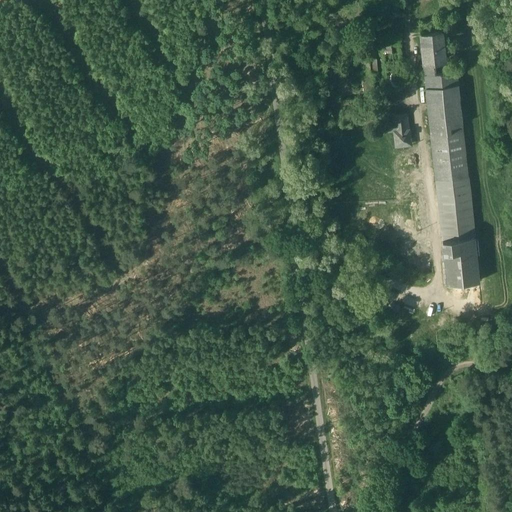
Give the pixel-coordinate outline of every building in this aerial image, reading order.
[(450,28),(419,31),(446,282),(478,280),(454,56),(453,56),(450,28)] [(362,52),(363,72),(378,71),(377,58),(369,58),(369,52),(362,52)] [(374,73),(363,72),(363,87),(374,87),(374,73)] [(350,98),(342,99),(344,116),(363,125),(365,121),(352,115),(350,98)] [(405,113),(392,114),(393,121),(383,122),(384,131),(393,129),(395,144),(409,143),(407,128),(405,113)]
